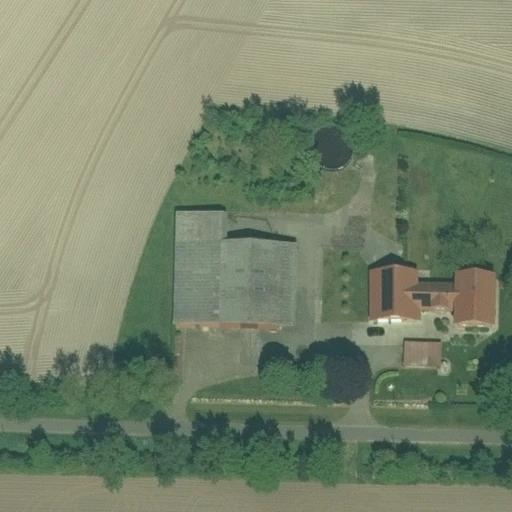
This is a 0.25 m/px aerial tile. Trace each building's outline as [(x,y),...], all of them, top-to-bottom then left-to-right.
[(226,219),(177,218),(175,328),(295,331),(297,252),(225,250),(226,219)] [(423,278),(369,277),(368,325),(422,326),(422,314),(423,289),(423,278)] [(454,331),(494,332),(495,280),(455,279),(455,290),(454,315),(454,331)] [(422,314),(454,315),(455,290),(423,289),(422,314)] [(442,348),(405,347),(405,370),(442,371),(442,348)]
